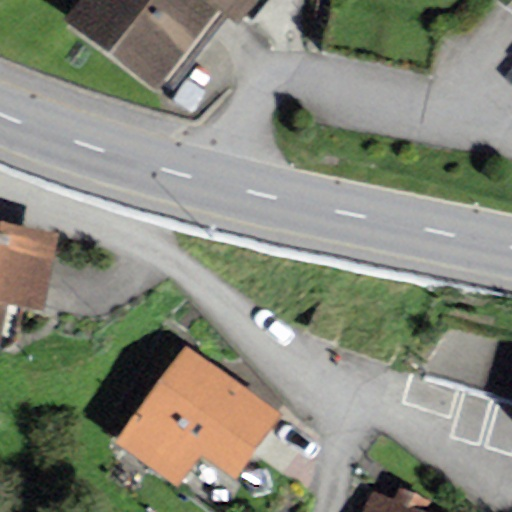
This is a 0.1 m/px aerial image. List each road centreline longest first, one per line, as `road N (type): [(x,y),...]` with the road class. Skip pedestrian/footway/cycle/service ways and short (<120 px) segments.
road 1 (tertiary): [(511,249),(177,175),(0,115)]
road 2 (residential): [(323,511),(347,434),(341,404),(180,266),(0,199)]
